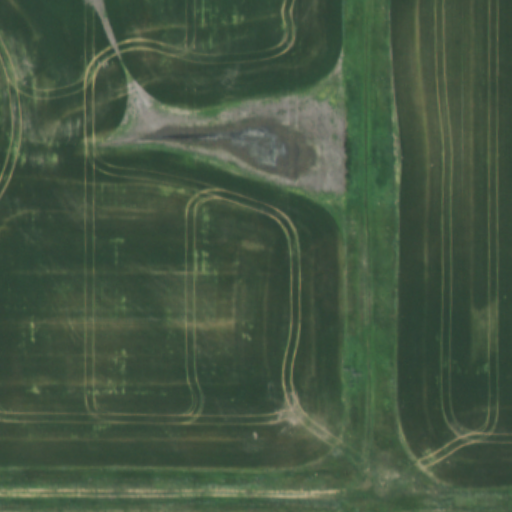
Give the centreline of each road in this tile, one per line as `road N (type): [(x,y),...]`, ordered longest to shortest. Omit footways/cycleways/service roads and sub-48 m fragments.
road 1 (track): [(511,490),(0,485)]
road 2 (track): [(366,0),(366,488)]
